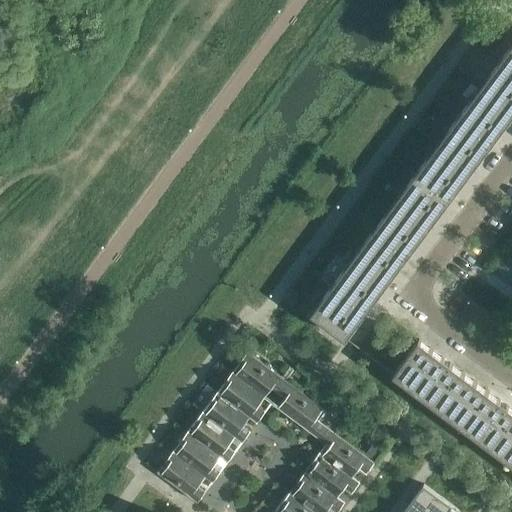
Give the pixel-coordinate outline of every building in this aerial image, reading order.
[(511,111),(511,45),(480,88),(511,111)] [(473,170),(511,117),(511,111),(480,88),(438,144),(473,170)] [(431,226),(473,170),(438,144),(396,200),(431,226)] [(389,282),(431,226),(396,200),(354,256),(389,282)] [(346,339),(389,282),(354,256),(312,313),(346,339)] [(476,381),(419,339),(394,374),(450,416),(476,381)] [(288,380),(248,351),(233,371),(261,392),(262,390),(266,393),(273,384),(281,390),(288,380)] [(257,404),(264,395),(261,392),(233,371),(217,392),(250,416),(258,422),(266,411),(257,404)] [(320,420),(327,410),(288,380),(281,390),(293,399),(284,410),(327,443),(335,432),(320,420)] [(511,450),(511,408),(476,381),(450,416),(506,458),(511,450)] [(244,425),(250,416),(217,392),(203,412),(232,433),(235,436),(243,442),(251,431),(244,425)] [(229,445),(235,436),(232,433),(203,412),(188,432),(221,456),(228,462),(236,450),(229,445)] [(214,465),(221,456),(188,432),(173,452),(206,476),(213,481),(221,470),(214,465)] [(375,461),(335,432),(327,443),(320,451),(349,473),(353,476),(360,467),(367,473),(375,461)] [(360,481),(353,476),(349,473),(320,451),(305,471),(334,493),(338,496),(345,487),(352,493),(360,481)] [(199,485),(206,476),(173,452),(158,471),(198,501),(207,490),(199,485)] [(338,496),(334,493),(305,471),(291,491),(318,511),(326,511),(330,507),(336,511),(337,511),(346,501),(338,496)] [(453,506),(424,484),(423,485),(418,492),(414,498),(432,511),(448,511),(452,507),(453,506)] [(318,511),(291,491),(276,511),(277,511),(318,511)] [(432,511),(414,498),(413,499),(409,505),(404,511),(403,511),(432,511)]
